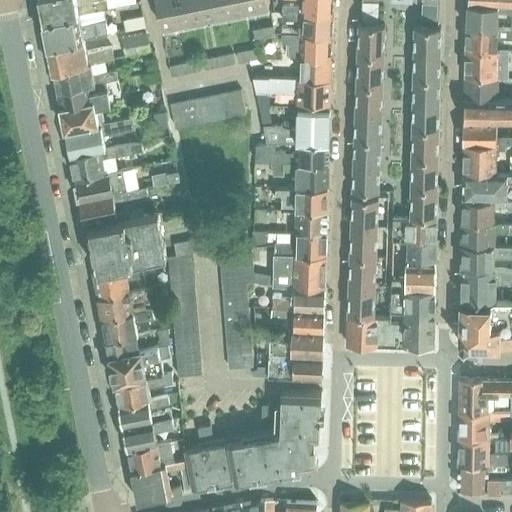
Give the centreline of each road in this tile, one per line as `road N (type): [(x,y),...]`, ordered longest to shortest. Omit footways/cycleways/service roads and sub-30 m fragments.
road 1 (residential): [(106,511),(6,0)]
road 2 (residential): [(444,359),(456,0)]
road 3 (residential): [(347,0),(336,357)]
road 4 (residential): [(115,511),(331,479)]
road 5 (residential): [(443,485),(444,359)]
road 6 (residential): [(336,357),(331,479)]
